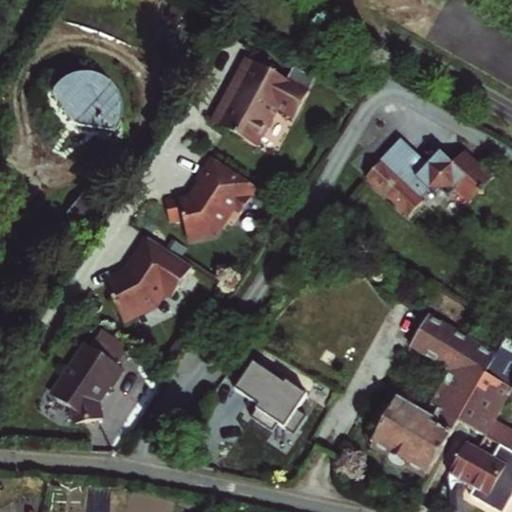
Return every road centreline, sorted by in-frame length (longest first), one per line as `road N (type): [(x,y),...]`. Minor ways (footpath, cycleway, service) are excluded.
road 1 (residential): [(333,511),(125,469),(0,460)]
road 2 (unknown): [(314,508),(385,360)]
